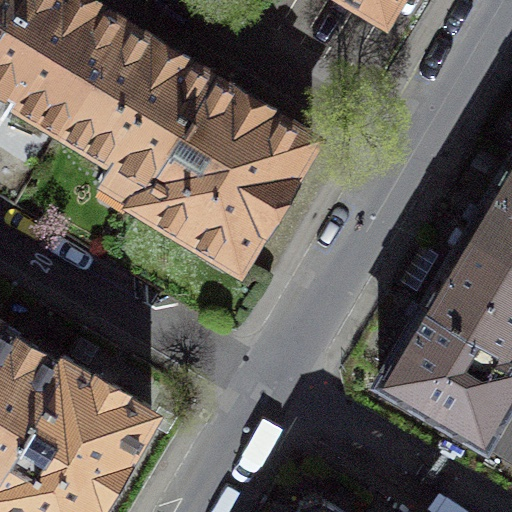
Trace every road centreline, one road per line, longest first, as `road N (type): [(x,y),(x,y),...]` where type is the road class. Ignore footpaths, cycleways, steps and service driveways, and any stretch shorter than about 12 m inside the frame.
road 1 (residential): [(0,227),(272,385)]
road 2 (residential): [(272,385),(414,143)]
road 3 (residential): [(176,0),(414,143)]
road 4 (residential): [(492,511),(272,385)]
road 5 (residential): [(414,143),(497,0)]
road 6 (residential): [(197,511),(272,385)]
